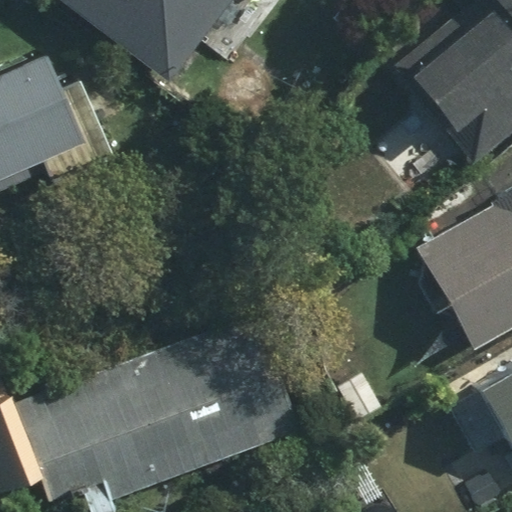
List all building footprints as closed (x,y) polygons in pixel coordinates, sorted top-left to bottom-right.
[(219,0),(81,0),(168,67),(219,0)] [(511,0),(467,0),(398,58),(478,154),(511,126),(511,0)] [(0,55),(0,161),(88,123),(49,35),(0,55)] [(511,318),(511,185),(421,237),(479,337),(511,318)] [(54,486),(105,467),(112,486),(293,418),(286,399),(291,397),(257,306),(19,395),(54,486)] [(511,351),(488,363),(511,410),(511,351)] [(10,382),(0,386),(0,475),(41,459),(10,382)]
